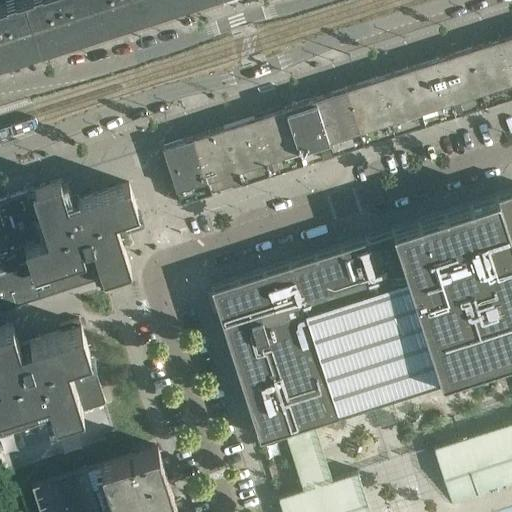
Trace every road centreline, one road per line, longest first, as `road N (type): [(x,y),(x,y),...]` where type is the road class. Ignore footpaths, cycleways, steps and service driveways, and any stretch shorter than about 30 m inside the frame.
road 1 (residential): [(228,511),(156,272),(182,255),(511,154)]
road 2 (tertiary): [(0,156),(459,0)]
road 3 (tertiary): [(317,0),(63,75),(0,102)]
